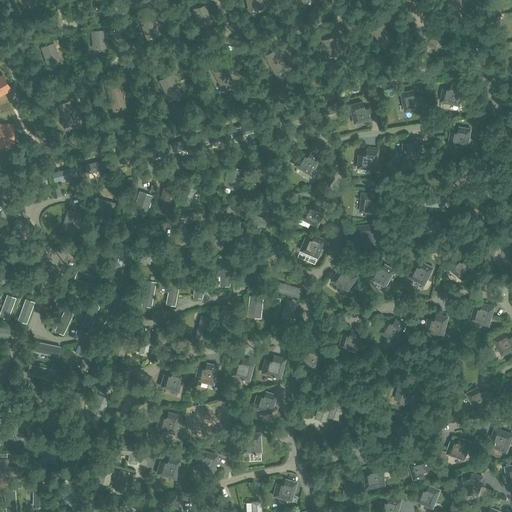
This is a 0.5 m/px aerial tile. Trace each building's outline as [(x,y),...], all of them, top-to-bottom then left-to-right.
[(37,0),(19,0),(26,9),(37,0)] [(259,0),(244,0),(247,12),(261,10),(259,0)] [(192,8),(197,26),(211,22),(205,4),(192,8)] [(140,22),(145,39),(159,35),(154,17),(140,22)] [(383,23),(372,31),(382,47),(394,39),(383,23)] [(91,30),(92,48),(107,47),(105,29),(91,30)] [(320,40),(324,59),(338,55),(334,37),(320,40)] [(54,42),(40,46),(47,64),(60,59),(54,42)] [(275,49),(262,56),(275,77),(287,69),(275,49)] [(222,62),(209,69),(221,90),(234,82),(222,62)] [(169,101),(182,94),(171,73),(159,80),(169,101)] [(2,74),(0,74),(0,94),(10,88),(2,74)] [(439,101),(459,106),(464,85),(451,82),(450,89),(442,87),(439,101)] [(112,111),(127,108),(120,85),(107,89),(112,111)] [(399,92),(404,112),(425,107),(422,95),(415,96),(413,89),(399,92)] [(63,126),(77,123),(70,100),(56,104),(63,126)] [(348,104),(353,124),(374,119),(371,106),(364,108),(362,100),(348,104)] [(335,104),(315,109),(317,116),(337,111),(335,104)] [(308,109),(287,114),(289,122),(310,117),(308,109)] [(280,117),(257,122),(259,131),(282,125),(280,117)] [(0,124),(0,141),(4,141),(4,147),(13,147),(13,125),(0,124)] [(251,124),(229,129),(231,138),(253,132),(251,124)] [(468,148),(472,128),(458,125),(457,132),(450,130),(447,145),(468,148)] [(218,132),(196,137),(199,146),(221,140),(218,132)] [(421,158),(423,137),(409,136),(409,143),(402,142),(401,157),(421,158)] [(190,138),(168,144),(171,153),(193,147),(190,138)] [(162,145),(140,151),(143,159),(165,154),(162,145)] [(377,170),(379,149),(365,148),(365,154),(357,153),(356,168),(377,170)] [(310,176),(321,157),(310,150),(306,156),(300,152),(292,165),(310,176)] [(135,152),(113,158),(115,166),(137,161),(135,152)] [(106,159),(84,164),(86,173),(108,168),(106,159)] [(264,181),(270,163),(257,159),(251,177),(264,181)] [(229,166),(222,186),(236,190),(242,170),(229,166)] [(75,167),(52,173),(54,181),(77,175),(75,167)] [(45,174),(23,180),(25,189),(48,183),(45,174)] [(188,179),(179,203),(187,206),(197,182),(188,179)] [(14,182),(0,185),(0,194),(17,190),(14,182)] [(500,183),(477,186),(478,194),(501,191),(500,183)] [(163,186),(155,211),(164,214),(172,189),(163,186)] [(135,201),(133,206),(147,211),(149,206),(148,206),(152,196),(140,191),(136,201),(135,201)] [(360,212),(381,214),(382,201),(376,200),(376,193),(362,191),(360,212)] [(422,197),(421,205),(444,206),(445,198),(422,197)] [(98,198),(92,218),(101,220),(104,209),(112,211),(115,202),(98,198)] [(317,227),(326,208),(314,202),(311,208),(305,205),(298,218),(317,227)] [(67,209),(62,225),(76,230),(81,214),(67,209)] [(510,212),(487,215),(488,223),(511,220),(510,212)] [(267,218),(251,213),(244,233),(253,235),(256,224),(264,227),(267,218)] [(14,220),(12,229),(15,230),(24,232),(27,233),(29,225),(14,220)] [(358,245),(379,244),(378,230),(371,231),(371,223),(356,224),(358,245)] [(435,224),(413,229),(414,237),(437,232),(435,224)] [(232,230),(215,225),(209,245),(217,247),(220,236),(229,238),(232,230)] [(175,234),(173,256),(182,256),(183,245),(192,246),(193,236),(175,234)] [(318,259),(326,239),(313,234),(311,240),(304,237),(298,250),(318,259)] [(504,242),(501,254),(511,257),(511,236),(506,235),(504,242)] [(499,261),(501,254),(504,242),(493,239),(488,258),(499,261)] [(165,245),(147,240),(142,260),(150,262),(153,251),(162,254),(165,245)] [(117,242),(112,262),(120,265),(123,254),(132,256),(134,246),(117,242)] [(279,245),(255,250),(257,258),(280,253),(279,245)] [(41,247),(18,251),(19,260),(42,257),(41,247)] [(93,249),(87,265),(100,270),(106,253),(93,249)] [(463,281),(477,265),(466,256),(462,262),(456,257),(447,268),(463,281)] [(229,260),(220,261),(220,286),(229,286),(229,260)] [(425,286),(435,267),(423,261),(420,267),(413,263),(406,276),(425,286)] [(386,287),(396,269),(385,263),(382,268),(375,264),(367,277),(386,287)] [(346,292),(359,275),(349,268),(345,273),(338,268),(329,280),(346,292)] [(76,269),(73,278),(95,286),(98,277),(76,269)] [(194,274),(192,297),(201,297),(204,275),(194,274)] [(59,279),(53,301),(62,303),(68,281),(59,279)] [(146,281),(142,305),(150,307),(155,282),(146,281)] [(169,281),(165,304),(175,305),(179,283),(169,281)] [(275,281),(273,290),(298,297),(300,289),(275,281)] [(118,294),(109,316),(119,319),(127,297),(118,294)] [(7,296),(0,315),(0,316),(8,319),(15,298),(7,295),(7,296)] [(247,317),(261,319),(263,297),(249,296),(247,317)] [(26,299),(18,320),(27,323),(34,302),(26,299)] [(286,299),(279,319),(289,322),(295,302),(286,299)] [(89,302),(81,324),(90,328),(99,306),(89,302)] [(469,320),(489,326),(495,305),(483,302),(481,308),(473,306),(469,320)] [(223,305),(216,325),(225,328),(229,317),(237,320),(240,310),(223,305)] [(64,309),(53,330),(62,334),(73,313),(64,309)] [(444,336),(449,316),(436,313),(434,319),(427,317),(423,331),(444,336)] [(202,317),(195,340),(203,342),(210,319),(202,317)] [(396,342),(407,324),(395,317),(392,323),(386,319),(378,331),(396,342)] [(0,336),(8,337),(9,329),(0,327),(0,336)] [(359,352),(364,332),(352,328),(350,335),(342,333),(338,346),(359,352)] [(159,329),(154,351),(162,353),(168,332),(159,329)] [(492,338),(502,356),(511,349),(511,334),(508,337),(504,330),(492,338)] [(143,332),(137,354),(147,356),(152,334),(143,332)] [(129,339),(117,335),(111,352),(124,356),(129,339)] [(37,342),(35,351),(50,354),(49,355),(58,357),(60,347),(37,342)] [(78,344),(75,353),(83,356),(79,367),(87,370),(95,351),(78,344)] [(312,371),(327,355),(317,347),(312,352),(307,347),(297,357),(312,371)] [(262,372),(280,377),(285,359),(274,356),(272,362),(265,360),(262,372)] [(253,361),(242,358),(241,364),(234,362),(230,375),(248,379),(253,361)] [(197,368),(194,381),(212,385),(217,367),(205,364),(204,370),(197,368)] [(30,365),(29,374),(43,377),(43,378),(52,379),(54,369),(30,365)] [(163,375),(160,388),(178,393),(183,375),(172,372),(170,377),(163,375)] [(398,382),(393,399),(406,403),(411,386),(398,382)] [(465,392),(475,411),(494,400),(487,388),(481,392),(478,385),(465,392)] [(125,387),(119,394),(127,400),(119,409),(125,414),(138,398),(125,387)] [(74,392),(73,415),(83,416),(84,392),(74,392)] [(256,396),(252,409),(269,414),(275,396),(265,393),(263,399),(256,396)] [(97,394),(91,412),(102,416),(109,398),(97,394)] [(333,398),(331,403),(328,417),(338,421),(345,402),(333,398)] [(328,417),(331,403),(320,400),(313,418),(326,423),(328,417)] [(48,402),(40,409),(56,426),(64,419),(48,402)] [(130,414),(116,428),(123,435),(136,421),(130,414)] [(158,418),(155,430),(173,434),(178,417),(167,414),(166,419),(158,418)] [(5,426),(12,445),(25,440),(18,421),(5,426)] [(507,452),(511,438),(511,432),(494,426),(490,438),(496,440),(493,447),(507,452)] [(242,452),(260,452),(260,433),(248,433),(249,439),(241,440),(242,452)] [(465,460),(472,441),(459,436),(457,443),(450,440),(445,453),(465,460)] [(118,444),(117,452),(129,453),(128,463),(137,463),(139,446),(118,444)] [(197,457),(193,469),(211,474),(216,456),(205,453),(204,459),(197,457)] [(407,461),(413,481),(426,478),(424,471),(431,469),(428,455),(407,461)] [(8,458),(0,458),(0,475),(22,475),(22,466),(8,466),(8,458)] [(159,462),(156,474),(174,479),(179,462),(168,459),(167,464),(159,462)] [(101,464),(96,481),(109,484),(113,467),(101,464)] [(386,485),(383,465),(370,467),(371,473),(363,474),(365,488),(386,485)] [(120,469),(113,491),(122,493),(128,472),(120,469)] [(479,495),(484,475),(472,472),(470,478),(463,476),(459,490),(479,495)] [(291,501),(297,481),(285,477),(283,484),(276,482),(272,496),(291,501)] [(66,478),(60,484),(69,492),(63,499),(70,505),(82,491),(66,478)] [(357,482),(344,480),(341,500),(354,501),(357,482)] [(33,482),(33,491),(33,508),(43,508),(43,482),(33,482)] [(433,508),(441,489),(429,484),(426,490),(419,487),(414,500),(433,508)] [(16,511),(15,491),(5,492),(5,500),(6,500),(6,511),(16,511)] [(398,511),(402,499),(389,496),(387,502),(381,500),(377,511),(398,511)] [(261,511),(261,502),(252,502),(252,503),(252,511),(261,511)]
